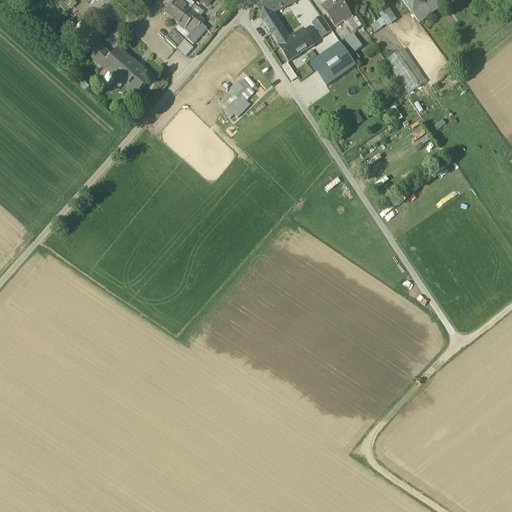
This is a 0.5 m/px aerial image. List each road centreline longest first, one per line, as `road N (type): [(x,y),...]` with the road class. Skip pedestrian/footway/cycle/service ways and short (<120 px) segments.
road 1 (track): [(511,305),(456,340),(240,13)]
road 2 (track): [(251,0),(0,283)]
road 3 (track): [(456,340),(368,440),(379,470),(440,511)]
